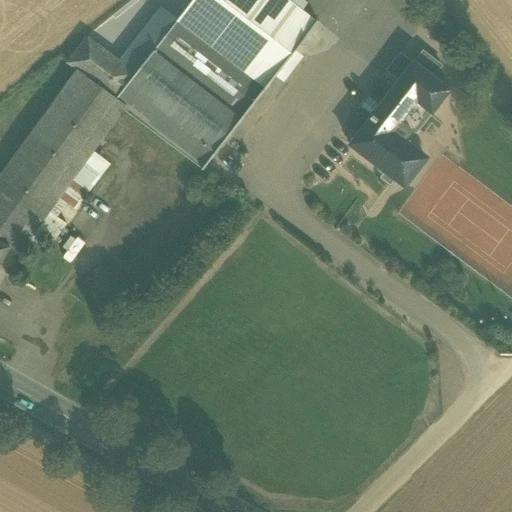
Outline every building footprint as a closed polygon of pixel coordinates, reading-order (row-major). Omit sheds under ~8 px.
[(201,168),(312,21),(284,0),(193,0),(137,76),(115,104),(124,110),(201,168)] [(115,104),(137,76),(90,40),(68,68),(76,74),(0,173),(0,245),(6,251),(13,255),(124,110),(115,104)] [(445,87),(410,61),(346,144),(402,187),(425,157),(403,140),(445,87)] [(253,197),(259,188),(215,158),(209,167),(253,197)] [(69,231),(57,252),(71,260),(83,239),(69,231)]
